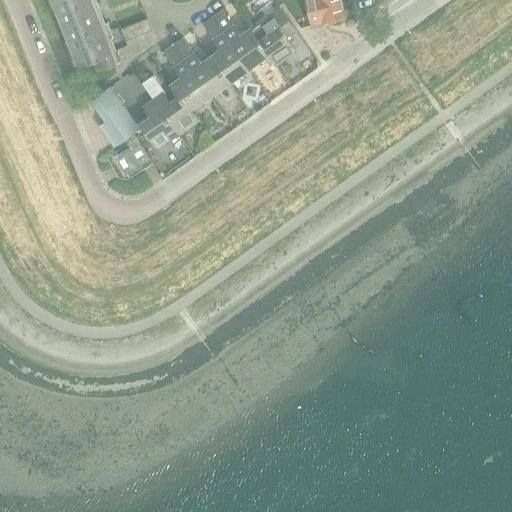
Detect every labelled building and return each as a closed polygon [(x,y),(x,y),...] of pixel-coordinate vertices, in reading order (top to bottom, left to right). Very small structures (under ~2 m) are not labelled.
[(99,70),(113,65),(122,61),(118,50),(112,52),(107,39),(114,37),(111,29),(108,22),(101,25),(91,0),(53,0),(80,66),(95,60),(99,70)] [(323,22),(323,23),(331,21),(334,23),(341,22),(343,18),(346,18),(341,0),(305,0),(311,25),(323,22)] [(223,9),(213,16),(249,68),(269,54),(258,40),(259,39),(252,30),(250,27),(240,34),(223,9)] [(252,30),(259,39),(258,40),(269,54),(276,65),(296,50),(286,36),(296,30),(281,9),(252,30)] [(213,16),(203,23),(221,49),(211,55),(230,82),(249,68),(213,16)] [(126,41),(153,30),(148,18),(121,29),(126,41)] [(210,96),(230,82),(211,55),(201,62),(183,37),(173,44),(210,96)] [(171,83),(180,95),(191,110),(191,109),(210,96),(173,44),(164,51),(181,76),(171,83)] [(136,74),(126,81),(132,90),(142,83),(136,74)] [(154,99),(178,134),(198,119),(191,109),(191,110),(180,95),(171,102),(164,93),(166,92),(154,75),(142,83),(154,99)] [(99,110),(117,97),(110,87),(91,100),(99,110)] [(125,108),(117,97),(99,110),(106,121),(125,108)] [(158,148),(178,134),(154,99),(144,106),(151,116),(141,123),(158,148)] [(132,118),(125,108),(106,121),(100,125),(107,136),(132,118)] [(140,129),(132,118),(107,136),(115,146),(140,129)]
